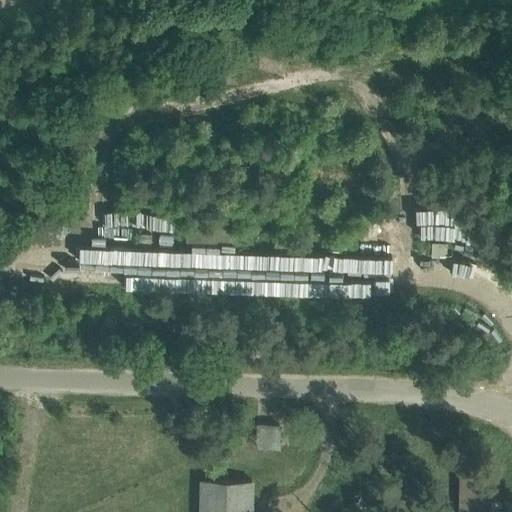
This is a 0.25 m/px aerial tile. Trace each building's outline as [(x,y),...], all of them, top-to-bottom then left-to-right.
[(511,149),(482,149),(480,193),(489,193),(489,181),(511,181),(511,149)] [(241,219),(187,218),(186,238),(240,240),(241,219)] [(151,234),(140,234),(139,243),(151,243),(151,234)] [(286,238),(275,238),(275,248),(287,248),(286,238)] [(346,240),(331,239),(331,250),(346,250),(346,240)] [(447,243),(432,243),(431,254),(446,254),(447,243)] [(279,425),(257,424),(256,446),(278,447),(279,425)] [(498,474),(461,474),(460,511),(497,511),(497,510),(504,511),(505,502),(497,502),(498,474)] [(250,511),(252,479),(201,478),(200,511),(250,511)]
